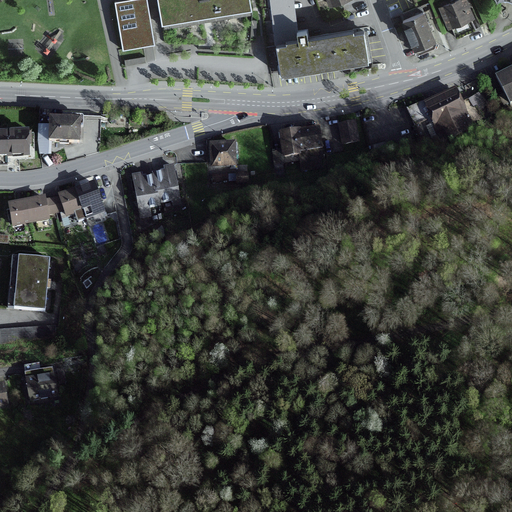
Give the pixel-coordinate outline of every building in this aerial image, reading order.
[(146,0),(114,0),(122,50),(154,45),(146,0)] [(249,0),(157,0),(162,27),(251,12),(249,0)] [(271,0),(279,46),(296,43),(295,31),(289,0),(271,0)] [(456,38),(475,30),(462,0),(458,0),(442,7),(456,38)] [(434,47),(436,43),(420,6),(400,15),(415,52),(419,54),(434,47)] [(296,43),(279,46),(277,46),(281,73),(328,65),(324,37),(309,40),(307,30),(295,31),(296,43)] [(364,31),(324,37),(328,65),(368,60),(364,31)] [(496,78),(495,78),(509,106),(510,106),(510,105),(511,103),(511,73),(498,81),(496,78)] [(485,100),(487,98),(483,91),(475,96),(467,101),(469,106),(466,107),(464,102),(459,104),(454,92),(428,104),(426,101),(406,110),(419,138),(424,138),(425,141),(433,140),(436,145),(445,141),(471,129),(469,125),(484,118),(485,120),(495,116),(485,100)] [(38,127),(37,142),(39,154),(48,154),(49,142),(100,144),(101,123),(58,121),(49,120),(49,129),(39,129),(39,127),(38,127)] [(357,142),(354,123),(338,126),(342,145),(357,142)] [(322,150),(319,129),(280,135),(284,158),(298,156),(298,153),(322,150)] [(0,165),(7,166),(7,157),(28,157),(28,145),(27,135),(0,135),(0,165)] [(386,143),(371,147),(373,160),(389,156),(386,143)] [(211,146),(212,167),(234,166),(233,145),(211,146)] [(275,179),(284,177),(282,164),(274,166),(275,179)] [(148,208),(159,206),(159,204),(179,200),(172,167),(164,168),(165,172),(163,173),(153,175),(152,175),(153,177),(144,179),(141,179),(140,176),(132,177),(140,219),(150,217),(148,208)] [(247,183),(247,175),(236,175),(236,183),(247,183)] [(96,186),(101,200),(108,198),(103,184),(96,186)] [(93,185),(84,189),(70,193),(59,198),(64,212),(65,216),(100,205),(93,185)] [(64,212),(59,198),(52,200),(44,201),(47,216),(56,214),(64,212)] [(47,216),(44,201),(44,200),(35,201),(18,205),(9,206),(12,226),(48,219),(47,216)] [(10,237),(0,236),(0,243),(9,245),(9,244),(10,237)] [(50,259),(13,256),(8,309),(45,312),(50,259)] [(0,329),(0,344),(56,341),(55,326),(0,329)] [(50,399),(50,398),(58,397),(54,374),(53,374),(52,368),(41,370),(39,363),(24,365),(25,372),(24,372),(29,402),(50,399)] [(66,383),(64,368),(57,369),(59,384),(66,383)] [(0,407),(9,406),(4,382),(0,383),(0,407)]
